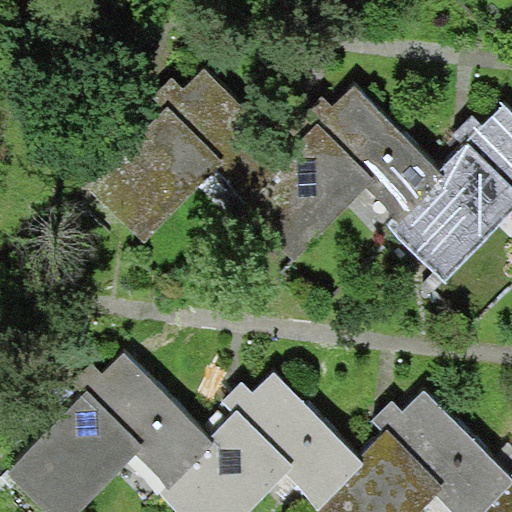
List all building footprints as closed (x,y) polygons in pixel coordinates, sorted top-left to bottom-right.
[(144,221),(209,155),(246,192),(291,147),(289,145),(204,62),(147,119),(95,172),(144,221)] [(439,163),(354,79),(297,137),(289,145),(291,147),(246,192),(294,239),(358,174),(396,211),(441,166),(439,163)] [(511,105),(504,98),(456,146),(439,163),(441,166),(396,211),(444,258),(509,193),(511,195),(511,105)] [(64,505),(128,440),(164,477),(165,478),(211,432),(209,430),(123,346),(53,417),(14,457),(64,505)] [(211,432),(165,478),(199,511),(227,511),(279,460),(315,497),(361,451),(359,449),(274,365),(224,415),(209,430),(211,432)] [(469,511),(511,470),(509,468),(424,383),(374,434),(359,449),(361,451),(315,497),(330,511),(396,511),(430,478),(462,511),(469,511)] [(511,511),(511,465),(509,468),(511,470),(469,511),(511,511)]
